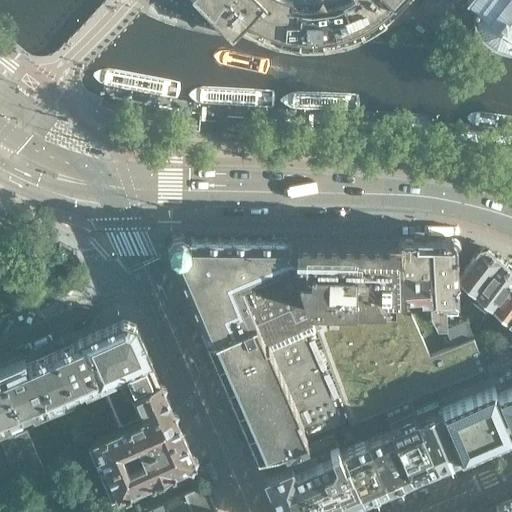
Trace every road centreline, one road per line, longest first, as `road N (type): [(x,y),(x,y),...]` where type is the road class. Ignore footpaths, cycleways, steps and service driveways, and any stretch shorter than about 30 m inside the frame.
road 1 (primary): [(511,211),(412,188),(124,177)]
road 2 (primary): [(128,199),(430,204),(511,227)]
road 3 (residential): [(260,511),(128,199)]
road 4 (residential): [(144,293),(240,511)]
road 5 (residential): [(0,352),(144,293)]
road 6 (primary): [(124,177),(0,128)]
